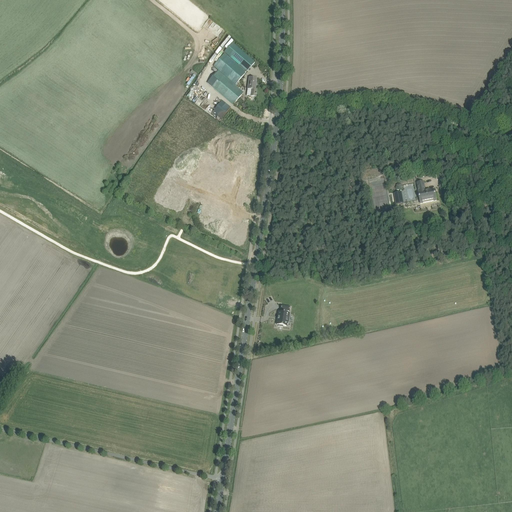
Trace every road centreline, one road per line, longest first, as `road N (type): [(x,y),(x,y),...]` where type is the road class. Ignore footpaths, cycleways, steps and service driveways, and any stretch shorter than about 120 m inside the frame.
road 1 (secondary): [(217,511),(277,114)]
road 2 (unclassified): [(483,134),(389,107),(277,114)]
